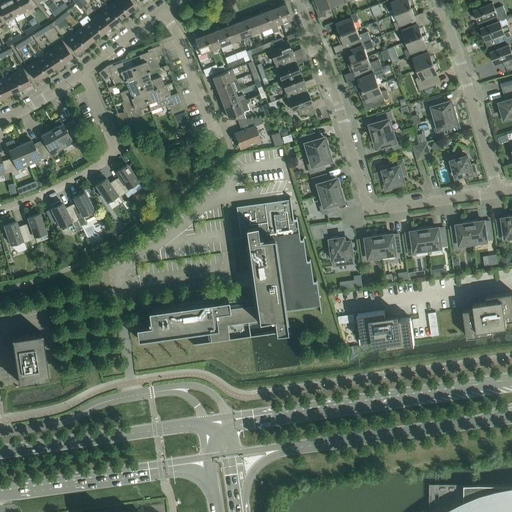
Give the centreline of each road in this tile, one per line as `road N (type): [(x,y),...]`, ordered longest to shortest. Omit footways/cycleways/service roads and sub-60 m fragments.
road 1 (tertiary): [(511,380),(226,420)]
road 2 (tertiary): [(279,449),(511,416)]
road 3 (residential): [(369,205),(297,0)]
road 4 (residential): [(0,207),(65,182),(110,153),(82,70)]
road 5 (secondary): [(0,490),(205,460)]
road 6 (secondary): [(200,423),(0,452)]
road 7 (residential): [(498,191),(437,0)]
road 8 (residential): [(0,432),(172,389)]
road 9 (residential): [(369,205),(498,191)]
road 10 (residential): [(213,127),(160,11)]
